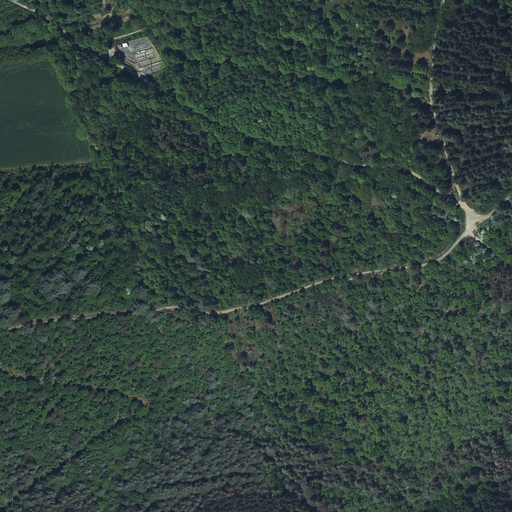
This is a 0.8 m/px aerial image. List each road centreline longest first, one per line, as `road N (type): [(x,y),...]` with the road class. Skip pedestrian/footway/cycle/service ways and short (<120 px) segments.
road 1 (track): [(469,228),(438,259),(219,312),(171,307),(0,330)]
road 2 (track): [(150,82),(250,138),(411,171),(462,206)]
road 3 (track): [(0,370),(146,403),(0,511)]
road 4 (track): [(443,0),(431,99),(462,206)]
road 5 (unclassified): [(16,0),(57,17),(88,46),(150,82)]
road 6 (track): [(88,46),(214,0)]
